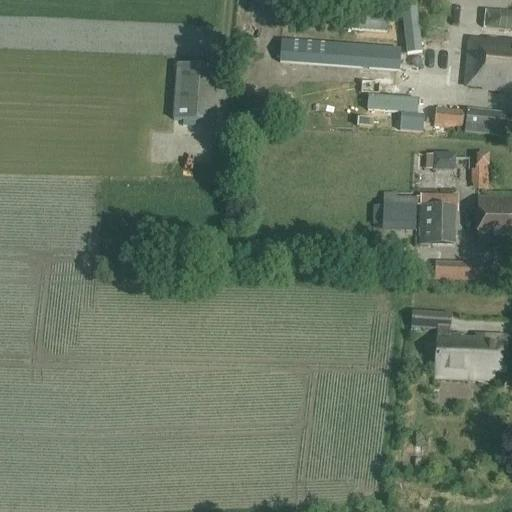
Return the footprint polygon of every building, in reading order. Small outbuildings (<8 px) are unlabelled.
[(511,31),(511,12),(484,10),(482,29),(511,31)] [(509,92),(510,85),(511,85),(511,41),(487,39),(486,41),(469,39),(464,85),(481,87),(481,89),(509,92)] [(398,72),(400,50),(280,41),(279,64),(398,72)] [(206,68),(178,76),(186,105),(194,103),(197,114),(218,109),(206,68)] [(394,131),(395,114),(397,85),(361,82),(358,128),(394,131)] [(461,128),(462,112),(435,110),(433,126),(461,128)] [(471,171),(471,184),(472,184),(472,192),(488,192),(488,171),(471,171)] [(454,247),(454,221),(461,221),(461,199),(435,199),(435,207),(419,207),(418,231),(414,231),(415,199),(395,198),(396,194),(382,194),(382,209),(372,209),(372,226),(381,226),(381,233),(415,234),(414,246),(454,247)] [(511,197),(478,197),(477,244),(493,244),(493,247),(511,246),(511,197)] [(458,265),(458,277),(482,277),(482,266),(458,265)] [(449,331),(450,314),(411,312),(410,328),(449,331)] [(474,335),(473,340),(461,339),(461,338),(436,337),(435,378),(493,380),(493,371),(503,371),(504,337),(474,335)]
